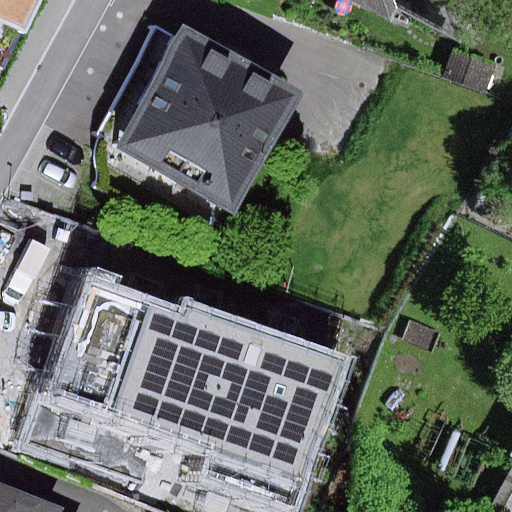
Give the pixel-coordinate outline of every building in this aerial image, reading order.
[(0,0),(0,20),(26,34),(43,0),(0,0)] [(121,154),(239,216),(306,90),(189,28),(121,154)] [(369,179),(344,247),(413,271),(466,126),(367,90),(339,168),(369,179)] [(299,483),(343,363),(189,308),(185,321),(89,286),(50,394),(299,483)] [(0,511),(78,511),(80,508),(0,477),(0,511)]
